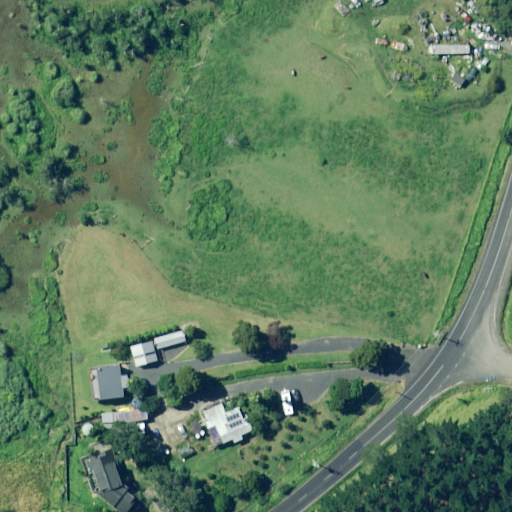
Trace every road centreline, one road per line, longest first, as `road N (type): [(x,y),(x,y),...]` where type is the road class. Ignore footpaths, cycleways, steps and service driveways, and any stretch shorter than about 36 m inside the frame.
road 1 (secondary): [(286,511),(392,424),(458,345)]
road 2 (secondary): [(458,345),(511,210)]
